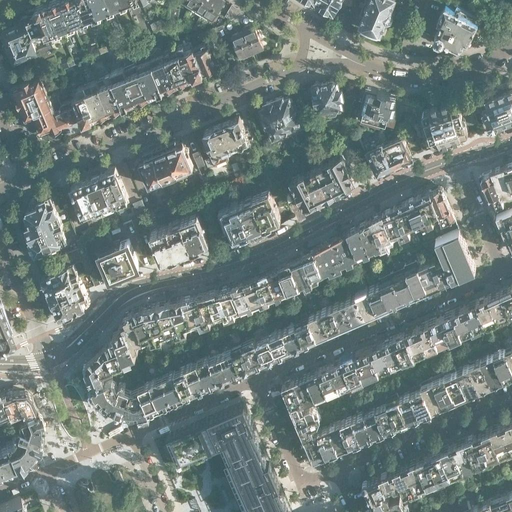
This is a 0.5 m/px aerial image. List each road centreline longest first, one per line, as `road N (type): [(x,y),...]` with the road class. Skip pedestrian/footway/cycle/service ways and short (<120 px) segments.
road 1 (tertiary): [(457,160),(260,253),(176,278)]
road 2 (residential): [(26,178),(301,65)]
road 3 (residential): [(257,380),(502,271)]
road 4 (residential): [(336,473),(511,396)]
road 5 (residential): [(346,57),(403,77),(445,75),(486,65),(511,48)]
road 6 (residential): [(336,473),(295,472),(257,380)]
road 7 (residential): [(130,435),(257,380)]
road 8 (residential): [(49,360),(0,241)]
